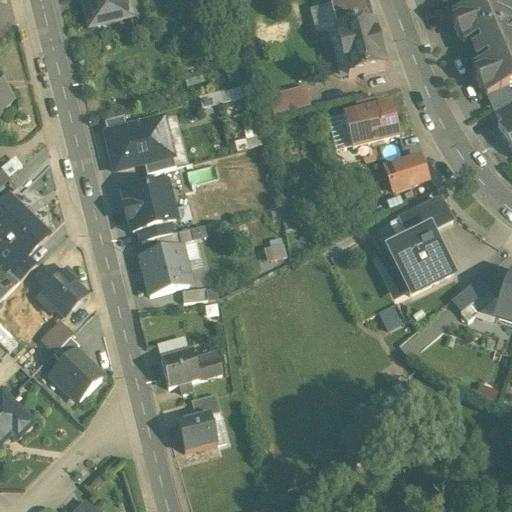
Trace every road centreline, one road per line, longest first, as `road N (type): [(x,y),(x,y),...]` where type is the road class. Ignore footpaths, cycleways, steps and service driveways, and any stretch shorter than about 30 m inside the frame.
road 1 (residential): [(141,403),(47,0)]
road 2 (secondary): [(511,218),(464,166),(431,111),(390,0)]
road 3 (residential): [(141,403),(32,511)]
